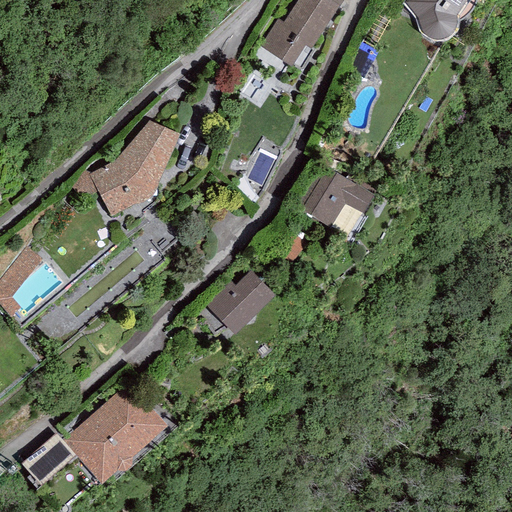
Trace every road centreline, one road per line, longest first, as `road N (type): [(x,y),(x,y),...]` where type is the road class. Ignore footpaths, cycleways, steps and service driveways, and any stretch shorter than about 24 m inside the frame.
road 1 (unclassified): [(359,0),(251,228),(0,459)]
road 2 (unclassified): [(0,225),(254,0)]
